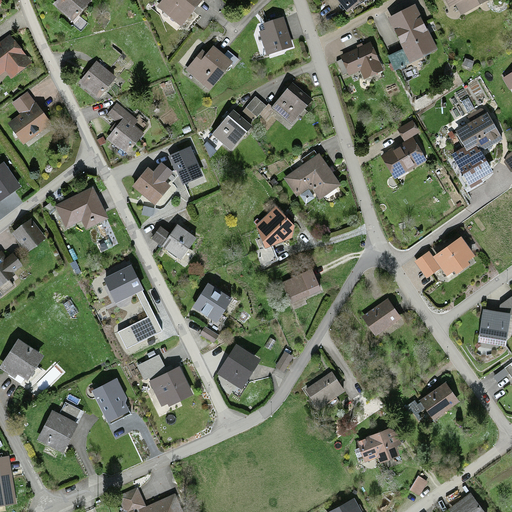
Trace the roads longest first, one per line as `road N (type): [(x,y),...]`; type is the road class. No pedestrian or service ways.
road 1 (residential): [(230,431),(96,157)]
road 2 (residential): [(377,230),(280,398),(230,431)]
road 3 (residential): [(377,230),(303,0)]
road 4 (residential): [(230,431),(63,511)]
road 5 (residential): [(96,157),(23,0)]
road 6 (residential): [(511,438),(438,327)]
road 7 (residential): [(0,404),(56,511)]
